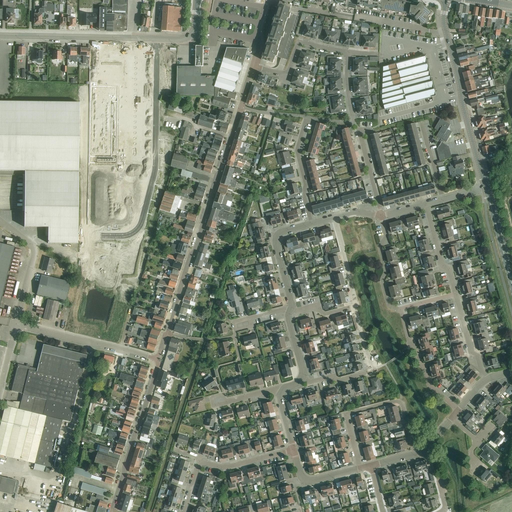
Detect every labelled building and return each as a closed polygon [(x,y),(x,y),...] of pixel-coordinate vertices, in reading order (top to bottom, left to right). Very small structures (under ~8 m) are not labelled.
[(112,0),(112,9),(107,9),(107,8),(99,8),(99,31),(127,32),(127,16),(127,0),(112,0)] [(358,0),(333,0),(333,4),(332,10),(335,11),(337,2),(346,4),(346,7),(357,9),(357,6),(357,5),(358,3),(358,0)] [(382,9),(383,0),(358,0),(358,3),(357,5),(357,6),(368,8),(370,8),(381,10),(382,9)] [(383,0),(382,9),(381,10),(396,13),(398,1),(394,0),(383,0)] [(402,1),(398,1),(396,13),(410,15),(412,3),(407,2),(406,1),(407,0),(403,0),(402,1)] [(38,10),(35,10),(34,15),(34,24),(35,24),(36,25),(37,25),(38,24),(41,24),(41,14),(44,14),(44,11),(46,11),(46,12),(52,12),(52,4),(46,4),(46,2),(42,2),(41,7),(41,9),(38,9),(38,10)] [(278,57),(279,55),(288,58),(301,18),(291,15),(292,14),(289,13),(292,6),(280,2),(275,18),(274,18),(273,21),(274,21),(274,22),(273,21),(272,25),(273,25),(271,31),(269,37),(268,37),(267,40),(268,40),(268,41),(267,40),(266,44),(262,56),(261,59),(262,59),(262,60),(273,64),(276,56),(278,57)] [(414,4),(412,3),(410,15),(414,16),(415,17),(417,15),(418,16),(415,19),(417,21),(420,18),(420,19),(419,20),(421,22),(422,25),(429,23),(428,18),(432,13),(433,15),(434,14),(423,5),(418,3),(414,2),(414,4)] [(67,5),(67,14),(68,14),(68,22),(69,22),(69,27),(75,27),(75,18),(75,14),(71,14),(71,5),(67,5)] [(163,16),(162,31),(172,32),(173,32),(180,32),(180,31),(181,31),(181,32),(182,24),(181,24),(180,24),(182,8),(174,8),(174,7),(164,6),(163,13),(163,16)] [(468,12),(468,15),(472,15),(475,16),(474,21),(473,21),(472,26),(471,29),(476,30),(476,27),(479,8),(474,7),(473,12),(468,12)] [(15,10),(11,10),(8,10),(7,12),(6,12),(6,22),(8,22),(8,23),(14,23),(14,19),(15,14),(15,10)] [(145,11),(142,27),(145,27),(145,28),(147,29),(148,28),(151,17),(151,12),(148,11),(145,11)] [(505,25),(508,25),(509,18),(505,18),(504,17),(505,12),(500,11),(497,30),(499,31),(500,25),(505,25)] [(89,23),(97,23),(97,15),(89,15),(90,14),(82,14),(81,26),(89,26),(89,23)] [(310,38),(313,28),(309,27),(310,24),(305,22),(303,29),(306,29),(304,36),(310,38)] [(313,28),(310,38),(316,39),(318,33),(321,33),(322,27),(317,25),(316,29),(313,28)] [(329,42),(331,32),(328,32),(329,28),(323,27),(322,34),(325,34),(324,41),(323,41),(329,42)] [(331,32),(329,42),(336,43),(335,43),(337,37),(340,37),(341,30),(335,29),(335,33),(331,32)] [(349,45),(350,36),(345,35),(346,29),(342,29),(341,37),(344,38),(343,44),(343,45),(349,45)] [(351,31),(350,36),(349,45),(355,46),(356,39),(359,40),(360,33),(354,32),(354,31),(351,31)] [(369,47),(370,37),(366,37),(367,33),(361,33),(360,40),(364,40),(363,47),(369,47)] [(373,38),(370,37),(369,47),(375,48),(375,47),(375,41),(379,41),(379,34),(373,34),(373,38)] [(475,49),(474,46),(471,47),(465,48),(464,46),(456,48),(457,54),(475,49)] [(28,48),(25,48),(18,48),(18,52),(17,52),(17,59),(25,59),(25,56),(28,56),(28,48)] [(69,56),(69,60),(74,60),(74,62),(79,62),(79,56),(76,56),(76,48),(73,48),(72,48),(70,48),(69,56)] [(86,60),(89,60),(90,49),(84,49),(84,48),(80,48),(80,56),(83,56),(83,64),(86,64),(86,60)] [(219,75),(215,87),(220,89),(222,89),(234,93),(243,64),(245,59),(248,50),(248,49),(232,48),(232,50),(226,53),(224,58),(219,75)] [(37,62),(37,63),(38,63),(39,63),(39,64),(40,64),(40,63),(41,63),(42,62),(42,61),(43,52),(34,51),(34,55),(33,55),(32,61),(36,61),(36,62),(37,62)] [(62,60),(62,56),(61,56),(61,52),(52,52),(52,60),(62,60)] [(302,52),(300,58),(309,61),(310,58),(314,60),(316,54),(309,52),(308,55),(302,53),(302,52)] [(458,56),(459,61),(477,56),(477,55),(477,54),(468,56),(467,53),(458,56)] [(382,92),(382,99),(385,110),(414,102),(431,97),(436,96),(434,91),(431,77),(429,69),(425,55),(421,56),(394,63),(390,64),(385,66),(383,66),(383,81),(382,89),(382,92)] [(478,56),(459,61),(461,67),(469,65),(468,62),(478,59),(478,56)] [(141,57),(130,57),(130,96),(141,96),(141,57)] [(331,66),(341,66),(341,60),(334,60),(334,57),(327,57),(327,63),(331,63),(331,66)] [(309,61),(300,58),(298,64),(305,66),(304,69),(310,71),(312,66),(308,65),(309,61)] [(354,66),(364,67),(364,63),(368,64),(368,58),(361,58),(361,61),(354,60),(354,66)] [(196,66),(188,66),(177,66),(177,97),(214,97),(218,97),(220,89),(215,87),(219,75),(201,75),(201,66),(196,66)] [(341,66),(331,66),(331,69),(327,69),(327,75),(334,75),(334,72),(340,72),(340,73),(341,73),(341,66)] [(354,66),(354,73),(354,72),(361,73),(361,76),(367,76),(368,70),(364,70),(364,67),(354,66)] [(475,70),(463,73),(464,78),(473,76),(483,73),(482,68),(475,70)] [(296,71),(294,77),(303,80),(304,77),(308,78),(310,73),(303,70),(302,73),(296,71)] [(260,76),(258,82),(262,84),(276,88),(277,84),(271,82),(273,78),(268,77),(265,75),(263,75),(262,77),(260,76)] [(331,85),(341,85),(341,78),(341,79),(334,79),(334,76),(327,76),(327,82),(331,82),(331,85)] [(303,80),(294,77),(292,83),(298,85),(298,88),(304,90),(306,84),(302,83),(303,80)] [(354,81),(355,87),(366,86),(368,86),(368,83),(367,77),(361,78),(361,81),(354,81)] [(485,77),(482,78),(478,79),(465,83),(466,87),(479,84),(478,81),(486,80),(485,77)] [(479,84),(466,87),(468,92),(476,90),(481,88),(480,86),(486,84),(485,82),(479,84)] [(96,83),(90,83),(89,163),(117,164),(118,94),(117,94),(118,87),(96,86),(96,83)] [(251,88),(250,93),(258,96),(259,93),(256,92),(256,90),(257,88),(258,88),(261,89),(262,86),(253,83),(251,88)] [(341,85),(331,85),(331,88),(328,89),(328,94),(335,94),(335,91),(341,91),(342,91),(341,85)] [(366,86),(355,87),(355,94),(355,93),(362,93),(362,96),(369,95),(369,89),(368,86),(366,86)] [(219,92),(218,97),(222,98),(223,94),(228,95),(228,97),(235,100),(237,94),(234,93),(222,89),(221,92),(221,93),(219,92)] [(469,99),(477,97),(477,94),(485,92),(485,93),(488,93),(487,89),(468,94),(469,99)] [(250,93),(246,104),(254,106),(255,105),(255,102),(256,100),(258,101),(260,97),(258,96),(250,93)] [(330,105),(343,103),(342,97),(336,98),(335,95),(326,96),(327,100),(329,99),(330,105)] [(485,114),(484,112),(483,108),(480,109),(478,103),(486,101),(486,102),(491,100),(492,104),(499,102),(497,95),(470,101),(471,107),(475,106),(476,110),(477,110),(478,116),(485,114)] [(357,101),(356,102),(358,108),(367,106),(367,102),(370,102),(369,96),(363,97),(363,100),(357,102),(357,101)] [(222,98),(218,97),(214,97),(212,104),(228,109),(231,100),(225,98),(222,98)] [(268,99),(267,103),(266,105),(275,107),(276,105),(277,106),(278,102),(268,99)] [(343,103),(330,105),(331,114),(338,113),(338,110),(344,109),(345,109),(343,103)] [(367,106),(358,108),(359,114),(359,113),(366,112),(366,115),(373,114),(372,108),(368,109),(367,106)] [(141,111),(130,111),(129,152),(140,153),(141,111)] [(204,114),(203,116),(215,120),(225,123),(228,114),(217,111),(215,117),(211,115),(210,116),(204,114)] [(198,124),(198,125),(212,129),(214,130),(214,128),(215,126),(215,125),(214,124),(214,123),(215,120),(203,116),(201,115),(201,116),(198,124)] [(271,121),(264,118),(262,125),(269,127),(271,121)] [(498,118),(495,119),(494,119),(491,120),(476,124),(477,128),(480,127),(481,129),(486,127),(486,124),(499,121),(498,118)] [(440,119),(434,129),(439,132),(436,136),(440,139),(441,139),(444,141),(446,142),(449,137),(452,133),(452,132),(450,131),(450,130),(449,128),(450,125),(440,119)] [(225,123),(215,120),(214,123),(220,124),(219,126),(228,129),(229,124),(225,123)] [(239,128),(245,130),(247,131),(249,132),(250,127),(247,126),(248,122),(241,120),(239,128)] [(293,133),(295,127),(292,126),(293,123),(285,120),(283,127),(287,128),(286,131),(293,133)] [(183,127),(192,130),(193,126),(187,124),(188,123),(185,122),(183,127)] [(315,129),(322,131),(324,125),(317,123),(315,129)] [(215,126),(214,128),(217,129),(217,127),(219,127),(219,128),(221,128),(219,132),(226,134),(228,129),(219,126),(216,125),(215,125),(215,126)] [(239,128),(235,140),(241,142),(243,135),(246,136),(247,132),(244,131),(245,130),(239,128)] [(343,136),(350,134),(349,128),(341,130),(343,136)] [(322,131),(315,129),(313,135),(321,137),(322,131)] [(497,132),(480,137),(481,140),(484,140),(484,141),(494,139),(493,136),(498,135),(497,132)] [(211,133),(209,138),(222,142),(224,137),(211,133)] [(279,137),(278,140),(281,141),(280,143),(288,146),(289,141),(291,142),(292,136),(280,133),(279,137)] [(321,137),(313,135),(312,141),(319,143),(321,137)] [(222,142),(209,138),(207,137),(206,141),(208,141),(207,143),(221,147),(222,142)] [(231,151),(239,153),(244,155),(246,148),(244,147),(245,143),(241,142),(235,140),(231,151)] [(319,143),(312,141),(310,147),(317,149),(319,143)] [(438,148),(437,150),(438,152),(438,153),(444,151),(449,149),(449,146),(447,146),(447,145),(443,143),(441,142),(438,148)] [(203,146),(206,147),(218,151),(219,152),(221,147),(213,144),(213,146),(204,143),(203,146)] [(277,153),(283,152),(282,146),(275,144),(277,153)] [(489,148),(488,146),(482,147),(484,155),(496,152),(496,151),(498,150),(497,146),(489,148)] [(207,155),(216,158),(218,152),(202,147),(201,150),(208,152),(207,155)] [(317,149),(310,147),(308,153),(315,155),(317,149)] [(239,153),(231,151),(230,155),(237,158),(243,160),(244,157),(238,155),(239,153)] [(290,157),(289,152),(279,154),(282,166),(291,164),(289,157),(290,157)] [(174,153),(171,167),(172,167),(185,170),(188,159),(185,158),(186,157),(174,153)] [(200,153),(199,156),(204,157),(203,160),(205,160),(207,161),(214,163),(216,158),(207,155),(200,153)] [(451,167),(449,167),(450,172),(451,175),(452,175),(455,174),(455,176),(460,175),(464,174),(464,172),(463,169),(463,167),(464,167),(463,160),(461,161),(461,160),(460,156),(453,158),(454,163),(450,164),(451,167)] [(198,161),(197,163),(198,164),(199,164),(213,168),(214,163),(207,161),(205,160),(204,163),(198,161)] [(308,168),(316,166),(314,160),(307,162),(308,168)] [(211,173),(211,174),(213,168),(199,164),(197,169),(201,170),(202,167),(205,168),(204,171),(211,174),(211,173)] [(226,167),(222,179),(232,182),(232,180),(236,182),(237,179),(232,178),(234,172),(241,174),(241,173),(242,170),(236,168),(236,169),(226,166),(226,167)] [(287,180),(295,178),(293,170),(292,167),(282,169),(283,173),(285,173),(287,180)] [(360,170),(352,172),(354,178),(361,176),(360,170)] [(210,178),(183,171),(181,175),(182,175),(181,177),(187,178),(187,177),(190,178),(191,178),(192,176),(194,178),(198,179),(198,180),(201,181),(201,180),(208,182),(210,178)] [(232,182),(222,179),(221,184),(229,186),(235,188),(237,182),(236,182),(232,180),(232,182)] [(290,190),(298,188),(297,183),(294,184),(293,181),(284,183),(285,186),(288,185),(290,190)] [(188,188),(187,191),(204,196),(206,190),(207,187),(199,184),(197,191),(188,188)] [(221,184),(218,193),(226,196),(228,189),(234,191),(235,188),(229,186),(221,184)] [(320,184),(313,186),(314,192),(322,190),(320,184)] [(298,188),(290,190),(291,195),(288,196),(288,199),(297,197),(296,194),(299,193),(298,188)] [(182,190),(182,193),(186,194),(195,197),(194,200),(202,202),(204,196),(187,191),(183,190),(182,190)] [(366,191),(360,193),(362,200),(368,198),(366,191)] [(175,215),(181,197),(165,192),(160,210),(175,215)] [(218,193),(215,202),(226,206),(228,201),(232,202),(233,198),(232,198),(229,197),(227,196),(226,196),(218,193)] [(269,197),(258,195),(261,203),(270,201),(269,197)] [(350,203),(348,196),(342,198),(342,199),(344,205),(350,203)] [(342,199),(336,200),(338,208),(344,206),(344,205),(342,199)] [(264,212),(273,210),(271,201),(263,203),(264,212)] [(213,208),(223,212),(224,211),(229,212),(230,208),(228,207),(214,203),(213,208)] [(320,213),(318,205),(312,207),(314,214),(320,213)] [(449,210),(450,210),(449,206),(442,208),(443,211),(437,212),(439,219),(450,216),(449,210)] [(287,212),(284,213),(285,219),(288,218),(289,221),(294,220),(292,212),(291,207),(286,209),(287,212)] [(240,217),(223,212),(213,208),(209,220),(216,222),(217,223),(218,218),(217,218),(217,217),(233,222),(234,219),(238,220),(240,217)] [(297,210),(292,212),(294,220),(299,218),(298,215),(301,214),(300,208),(297,209),(297,210)] [(275,216),(277,224),(282,223),(281,220),(284,219),(283,213),(280,214),(279,211),(274,212),(275,216)] [(277,224),(275,216),(274,212),(266,214),(266,216),(267,217),(268,223),(271,222),(272,226),(277,224)] [(181,214),(180,217),(196,222),(197,216),(189,213),(188,216),(181,214)] [(412,218),(414,227),(420,225),(420,226),(423,226),(421,219),(418,220),(417,216),(412,218)] [(407,223),(404,224),(406,230),(409,229),(409,231),(415,230),(414,227),(412,218),(406,219),(407,223)] [(252,224),(251,225),(252,231),(254,230),(256,235),(265,233),(264,228),(261,228),(259,222),(259,221),(259,219),(252,219),(252,224)] [(443,233),(452,230),(451,227),(451,225),(454,225),(453,219),(446,221),(447,224),(441,226),(443,233)] [(217,223),(216,222),(209,220),(206,231),(212,233),(217,234),(218,231),(213,229),(214,228),(215,229),(216,225),(222,227),(223,224),(217,223)] [(189,232),(193,233),(195,227),(194,227),(196,223),(188,221),(186,227),(175,224),(174,227),(184,231),(184,230),(189,232)] [(400,221),(395,222),(397,231),(403,230),(403,231),(406,230),(404,224),(401,224),(400,221)] [(397,231),(395,222),(389,224),(390,227),(387,228),(389,235),(392,234),(392,233),(397,231)] [(331,228),(325,230),(328,241),(337,238),(335,231),(332,232),(331,228)] [(321,235),(318,236),(320,243),(328,241),(325,230),(320,232),(321,235)] [(452,230),(443,233),(444,240),(451,238),(451,241),(459,239),(458,234),(454,235),(453,234),(452,230)] [(205,235),(204,241),(212,244),(213,239),(215,239),(215,238),(214,238),(215,235),(206,232),(206,235),(205,235)] [(265,233),(256,235),(257,239),(254,239),(256,244),(265,242),(265,239),(266,238),(265,233)] [(314,233),(308,235),(310,242),(313,241),(314,246),(320,244),(320,243),(318,236),(315,237),(314,233)] [(177,240),(189,244),(191,238),(183,235),(182,238),(178,236),(177,240)] [(310,242),(308,235),(303,236),(304,240),(301,241),(303,248),(303,249),(309,247),(307,243),(310,242)] [(420,247),(429,245),(428,239),(424,240),(424,237),(417,239),(418,242),(419,242),(420,247)] [(297,238),(291,239),(294,250),(303,248),(301,241),(298,241),(297,238)] [(287,244),(284,245),(286,252),(290,251),(291,255),(295,254),(294,250),(291,239),(286,241),(287,244)] [(186,255),(189,245),(180,242),(179,246),(175,245),(175,246),(172,246),(170,250),(171,251),(176,252),(177,252),(186,255)] [(0,304),(14,247),(0,243),(0,304)] [(448,254),(457,252),(456,249),(459,248),(457,243),(451,245),(451,247),(447,249),(448,254)] [(261,254),(270,252),(268,246),(264,247),(263,245),(256,246),(258,251),(260,251),(261,254)] [(421,251),(418,252),(419,257),(420,257),(422,256),(428,254),(427,251),(431,250),(429,245),(420,247),(421,251)] [(387,257),(396,255),(395,249),(396,249),(395,246),(388,248),(389,251),(386,252),(387,257)] [(13,298),(22,248),(15,247),(5,297),(13,298)] [(197,260),(207,263),(209,258),(205,257),(206,255),(208,249),(201,247),(200,247),(199,252),(197,260)] [(270,252),(261,254),(261,257),(259,258),(261,263),(267,261),(266,258),(271,257),(270,252)] [(458,255),(457,252),(448,254),(449,259),(454,258),(455,261),(462,259),(460,254),(458,255)] [(326,256),(325,256),(326,262),(327,265),(332,264),(339,262),(338,256),(334,257),(333,254),(332,254),(326,256)] [(422,256),(420,257),(422,265),(425,264),(434,262),(432,256),(429,257),(428,254),(422,256)] [(175,260),(183,263),(185,257),(178,255),(178,258),(174,257),(174,256),(168,255),(167,258),(175,260)] [(396,255),(387,257),(389,263),(392,262),(393,265),(399,263),(399,260),(397,260),(396,255)] [(54,260),(44,258),(41,270),(51,272),(54,260)] [(164,261),(163,265),(165,265),(181,270),(183,264),(183,263),(175,260),(173,265),(168,263),(168,262),(164,261)] [(207,263),(197,260),(194,268),(201,270),(203,265),(205,266),(204,268),(210,270),(212,265),(207,263)] [(467,269),(471,268),(470,265),(469,265),(467,260),(461,262),(461,265),(457,266),(458,271),(467,269)] [(292,274),(302,272),(301,268),(303,268),(301,262),(295,264),(296,267),(291,268),(292,274)] [(339,262),(332,264),(332,266),(329,267),(331,273),(332,273),(338,271),(337,268),(341,267),(339,262)] [(261,265),(256,266),(257,271),(261,270),(265,269),(266,273),(267,275),(272,274),(271,271),(275,270),(273,265),(268,266),(268,263),(261,265)] [(394,268),(390,269),(392,274),(401,272),(404,271),(402,266),(400,266),(399,263),(393,265),(394,268)] [(467,269),(458,271),(460,277),(464,275),(465,278),(472,277),(470,271),(472,271),(471,268),(467,269)] [(172,279),(178,281),(180,272),(173,269),(171,276),(165,274),(161,273),(160,276),(165,277),(168,278),(172,279)] [(339,271),(338,271),(332,273),(333,276),(334,275),(336,281),(344,279),(342,273),(340,274),(339,271)] [(302,272),(292,274),(294,281),(299,279),(300,282),(306,280),(305,275),(303,276),(302,272)] [(401,272),(392,274),(393,280),(397,279),(398,282),(405,280),(404,277),(402,277),(401,272)] [(426,273),(419,275),(420,278),(421,278),(423,283),(432,281),(430,275),(427,276),(426,273)] [(65,302),(70,282),(41,275),(36,295),(37,295),(38,295),(65,302)] [(188,287),(188,288),(196,290),(198,290),(200,285),(197,284),(197,283),(199,279),(191,276),(188,286),(188,287)] [(266,287),(277,284),(276,278),(271,280),(271,277),(264,279),(266,287)] [(160,280),(159,284),(162,285),(164,285),(175,288),(177,282),(178,281),(172,279),(172,281),(171,280),(170,283),(160,280)] [(344,279),(336,281),(337,287),(336,287),(336,290),(340,289),(343,288),(343,285),(345,285),(344,279)] [(463,290),(472,287),(471,284),(474,284),(472,279),(465,280),(466,283),(462,284),(463,290)] [(306,280),(300,282),(300,285),(295,286),(297,292),(306,290),(305,286),(308,286),(306,280)] [(432,281),(423,283),(424,288),(423,289),(424,292),(425,292),(430,290),(430,287),(433,286),(432,281)] [(277,284),(266,287),(265,287),(266,290),(267,295),(275,293),(274,290),(279,289),(277,284)] [(230,290),(227,291),(229,302),(231,302),(233,308),(236,307),(238,313),(237,313),(238,315),(238,317),(241,316),(240,315),(240,312),(244,311),(242,302),(239,303),(238,298),(239,298),(236,289),(235,289),(235,287),(234,285),(229,287),(230,289),(230,290)] [(472,287),(463,290),(464,295),(467,294),(468,297),(470,297),(476,295),(475,290),(473,290),(472,287)] [(196,290),(188,288),(183,302),(190,304),(190,305),(192,306),(195,306),(196,303),(193,302),(196,292),(198,293),(198,290),(196,290)] [(340,289),(336,290),(333,291),(334,294),(336,294),(337,299),(345,297),(343,292),(341,292),(340,289)] [(430,290),(425,292),(427,297),(435,295),(434,289),(430,290)] [(306,290),(297,292),(299,298),(304,297),(304,300),(311,298),(310,293),(307,294),(306,290)] [(401,296),(399,291),(391,293),(392,299),(395,298),(396,301),(403,299),(402,296),(401,296)] [(36,296),(34,305),(40,307),(43,298),(38,296),(38,295),(37,295),(37,296),(36,296)] [(254,295),(251,296),(245,297),(246,300),(248,308),(252,308),(252,311),(261,309),(260,307),(259,303),(259,300),(258,298),(255,299),(254,295)] [(275,295),(267,297),(268,303),(270,302),(273,301),(274,304),(274,305),(282,302),(281,297),(276,298),(275,295)] [(345,297),(337,299),(335,300),(336,306),(337,305),(338,308),(345,307),(344,304),(346,303),(345,297)] [(468,308),(477,306),(476,303),(478,302),(477,297),(470,299),(471,302),(466,303),(468,308)] [(54,322),(59,302),(47,299),(43,319),(54,322)] [(162,311),(161,314),(167,315),(167,313),(168,311),(168,310),(169,309),(168,308),(170,303),(162,301),(160,307),(156,306),(155,309),(159,310),(160,309),(163,310),(163,311),(162,311)] [(192,306),(190,305),(183,303),(180,314),(181,314),(180,318),(187,320),(189,314),(191,314),(192,310),(191,310),(192,306)] [(443,308),(440,309),(442,315),(442,317),(451,315),(450,312),(448,303),(442,305),(443,308)] [(481,305),(477,306),(468,308),(469,314),(470,317),(474,315),(481,314),(480,308),(482,308),(481,305)] [(436,306),(431,308),(433,317),(439,315),(439,316),(442,315),(440,309),(437,310),(436,306)] [(228,315),(223,308),(220,311),(225,318),(228,315)] [(427,315),(424,316),(427,326),(430,326),(428,319),(428,318),(433,317),(431,308),(425,309),(427,315)] [(154,321),(163,324),(164,324),(165,319),(167,315),(161,314),(160,317),(154,315),(153,318),(149,317),(149,319),(148,319),(148,320),(149,320),(150,320),(154,321)] [(346,315),(341,317),(343,325),(347,324),(347,325),(353,323),(350,315),(347,316),(346,315)] [(421,315),(415,317),(417,325),(423,324),(424,327),(427,326),(424,316),(421,317),(421,315)] [(163,324),(154,321),(150,320),(149,320),(138,317),(136,321),(154,327),(154,328),(161,330),(162,329),(163,327),(162,327),(163,324)] [(343,325),(341,317),(336,318),(336,320),(333,321),(336,330),(339,329),(338,326),(343,325)] [(410,320),(407,320),(407,322),(409,329),(412,328),(413,330),(418,328),(417,325),(415,317),(409,318),(410,320)] [(305,320),(308,328),(311,327),(311,329),(316,328),(314,319),(311,320),(311,318),(305,320)] [(475,330),(487,327),(488,326),(487,321),(485,321),(485,318),(478,320),(479,323),(474,324),(475,330)] [(308,328),(305,320),(300,321),(301,325),(298,325),(299,330),(300,332),(305,331),(305,329),(308,328)] [(336,330),(333,321),(331,322),(330,320),(325,321),(327,329),(332,328),(333,330),(336,330)] [(176,324),(174,331),(188,335),(190,329),(192,324),(180,321),(179,325),(178,324),(176,324)] [(272,321),(265,323),(267,330),(268,330),(272,329),(273,331),(274,331),(275,333),(278,332),(278,330),(281,329),(280,322),(275,324),(274,321),(272,321)] [(327,329),(325,321),(319,323),(320,325),(317,325),(319,334),(322,333),(322,331),(327,329)] [(220,335),(228,333),(225,323),(218,325),(220,335)] [(450,336),(459,334),(457,328),(455,329),(454,326),(446,328),(447,334),(450,333),(450,336)] [(487,327),(475,330),(477,335),(481,334),(482,336),(489,335),(488,333),(487,327)] [(141,333),(158,338),(159,336),(159,337),(161,332),(152,329),(151,332),(142,330),(141,333)] [(158,338),(141,333),(140,336),(149,339),(148,342),(157,345),(158,340),(158,338)] [(347,343),(356,340),(355,334),(349,336),(348,333),(341,335),(342,340),(346,339),(347,343)] [(420,345),(429,342),(428,338),(430,338),(428,333),(422,335),(423,338),(418,339),(420,345)] [(259,347),(256,334),(251,335),(251,336),(243,338),(245,347),(255,345),(255,348),(259,347)] [(459,334),(450,336),(451,338),(449,339),(450,345),(459,342),(458,340),(460,339),(459,334)] [(277,345),(285,342),(283,337),(279,338),(278,335),(270,337),(271,340),(272,340),(273,342),(276,341),(277,345)] [(489,335),(482,336),(483,339),(478,340),(480,346),(488,344),(487,341),(490,340),(489,337),(489,335)] [(162,369),(171,371),(175,358),(178,359),(179,355),(176,354),(178,349),(177,349),(180,341),(172,339),(162,369)] [(306,349),(314,347),(317,346),(316,341),(314,342),(313,339),(308,340),(308,343),(305,344),(306,349)] [(156,346),(143,341),(138,340),(137,344),(141,345),(140,348),(147,350),(147,349),(154,351),(155,350),(156,349),(155,348),(156,346)] [(229,346),(230,346),(229,342),(218,344),(219,349),(220,349),(222,357),(231,354),(229,346)] [(285,342),(277,345),(277,348),(275,349),(275,351),(274,351),(274,354),(282,352),(282,349),(286,348),(285,342)] [(429,342),(420,345),(422,350),(426,349),(427,352),(434,350),(436,349),(436,347),(433,348),(432,345),(430,346),(429,342)] [(459,342),(450,345),(451,348),(453,347),(454,349),(455,352),(463,350),(462,345),(459,345),(459,342)] [(349,353),(359,350),(357,344),(351,346),(350,343),(344,345),(345,350),(348,349),(349,353)] [(488,344),(480,346),(481,351),(486,350),(486,353),(493,351),(492,346),(489,347),(488,344)] [(7,401),(0,429),(0,455),(5,456),(35,464),(33,470),(49,474),(62,420),(70,422),(74,407),(84,363),(86,355),(43,345),(41,353),(37,369),(18,364),(11,391),(21,393),(20,402),(13,402),(13,401),(13,402),(7,401)] [(316,352),(314,347),(306,349),(308,354),(311,353),(312,356),(318,354),(317,352),(316,352)] [(434,350),(427,352),(428,355),(423,356),(425,362),(434,359),(433,356),(435,355),(434,352),(437,351),(436,349),(434,350)] [(464,355),(463,350),(455,352),(452,353),(454,361),(463,359),(462,356),(464,355)] [(345,356),(335,358),(337,363),(347,361),(347,360),(351,358),(352,362),(361,360),(360,354),(354,356),(353,353),(345,355),(345,356)] [(105,354),(104,360),(113,363),(114,356),(105,354)] [(311,366),(319,363),(318,360),(322,360),(320,354),(319,355),(312,357),(313,360),(309,360),(311,366)] [(497,362),(496,358),(487,361),(489,367),(493,366),(494,369),(501,367),(499,362),(497,362)] [(294,367),(291,359),(286,360),(287,364),(281,366),(285,378),(292,376),(290,368),(294,367)] [(431,372),(440,370),(439,366),(442,365),(440,360),(433,362),(434,365),(430,366),(431,372)] [(355,372),(364,370),(362,364),(356,365),(356,362),(349,364),(350,369),(353,368),(355,372)] [(319,363),(311,366),(312,371),(315,370),(316,373),(322,371),(321,368),(322,368),(321,363),(319,363)] [(276,375),(280,374),(277,365),(274,366),(275,371),(264,374),(266,382),(273,380),(274,381),(278,380),(276,375)] [(471,365),(465,371),(468,374),(475,380),(478,375),(474,372),(476,370),(471,365)] [(131,368),(130,371),(139,374),(139,377),(146,379),(147,378),(147,376),(147,375),(147,374),(134,369),(131,368)] [(441,373),(440,370),(431,372),(433,378),(437,377),(438,379),(445,378),(443,373),(441,373)] [(157,387),(166,389),(169,379),(167,379),(169,373),(162,371),(158,381),(159,381),(157,387)] [(123,380),(143,386),(145,381),(118,372),(116,378),(123,380)] [(259,385),(263,384),(260,373),(256,374),(256,375),(249,377),(251,386),(259,384),(259,385)] [(461,374),(459,377),(460,379),(465,383),(467,380),(471,384),(475,380),(468,374),(466,377),(464,375),(463,375),(461,374)] [(242,388),(245,387),(243,377),(239,377),(239,379),(226,382),(228,391),(242,387),(242,388)] [(371,394),(383,391),(379,377),(371,380),(373,387),(369,388),(371,394)] [(215,387),(218,385),(213,378),(207,382),(206,381),(202,384),(207,391),(214,386),(215,387)] [(460,379),(457,382),(459,384),(457,387),(464,393),(467,388),(463,385),(465,383),(460,379)] [(143,386),(123,380),(122,383),(135,387),(134,390),(141,392),(143,386)] [(355,383),(357,390),(358,392),(362,391),(363,394),(368,393),(366,386),(363,387),(361,381),(355,383)] [(500,384),(496,388),(503,394),(505,392),(508,394),(509,394),(510,394),(511,393),(511,392),(511,391),(511,390),(511,389),(511,386),(507,383),(506,385),(504,387),(500,384)] [(351,397),(356,396),(354,389),(351,390),(349,384),(343,386),(346,396),(350,394),(351,397)] [(453,388),(449,392),(454,396),(456,393),(460,397),(464,393),(457,387),(455,385),(453,388)] [(496,388),(492,393),(496,396),(494,399),(499,403),(501,401),(502,402),(504,400),(502,399),(501,397),(503,394),(496,388)] [(336,389),(331,390),(333,399),(336,398),(336,400),(337,400),(338,402),(343,401),(341,394),(338,395),(336,389)] [(307,391),(308,392),(305,393),(307,403),(310,402),(310,401),(315,399),(315,401),(321,400),(319,392),(316,393),(315,390),(309,392),(309,390),(307,391)] [(333,399),(331,390),(325,392),(326,398),(323,398),(325,405),(330,404),(330,402),(331,401),(330,400),(333,399)] [(133,394),(128,392),(123,391),(122,393),(127,395),(139,399),(141,393),(134,391),(133,394)] [(301,394),(295,395),(298,404),(303,403),(304,407),(307,406),(305,397),(302,398),(301,394)] [(298,404),(295,395),(290,397),(291,401),(288,402),(291,410),(296,409),(295,405),(298,404)] [(482,396),(478,400),(486,406),(488,409),(492,405),(491,404),(492,403),(493,401),(488,397),(486,399),(482,396)] [(161,399),(153,397),(151,403),(156,405),(155,409),(157,409),(159,410),(160,405),(159,405),(161,399)] [(203,403),(205,402),(204,398),(189,402),(190,407),(195,406),(196,412),(204,409),(203,403)] [(138,405),(125,401),(123,400),(123,403),(130,405),(130,408),(136,410),(138,405)] [(264,407),(265,409),(273,407),(272,402),(267,403),(266,400),(260,402),(261,407),(264,407)] [(478,400),(474,405),(479,408),(477,410),(482,415),(485,411),(483,409),(486,406),(478,400)] [(388,416),(399,414),(397,406),(389,408),(388,405),(381,408),(381,411),(388,409),(389,412),(387,412),(388,416)] [(119,412),(134,416),(136,411),(129,409),(128,412),(124,410),(125,407),(121,406),(119,412)] [(247,417),(250,416),(248,406),(237,409),(239,417),(247,415),(247,417)] [(275,413),(273,407),(265,409),(265,412),(262,413),(264,418),(271,417),(270,414),(275,413)] [(223,420),(234,417),(232,409),(229,410),(221,412),(223,420)] [(498,410),(492,417),(495,419),(493,420),(501,427),(507,420),(501,416),(503,415),(498,410)] [(134,416),(119,412),(117,411),(117,414),(127,417),(126,419),(133,421),(134,416)] [(469,411),(465,415),(474,423),(477,420),(479,422),(482,418),(478,414),(476,416),(469,411)] [(357,422),(365,420),(363,415),(364,415),(364,412),(358,413),(359,416),(355,417),(357,422)] [(147,418),(144,427),(151,429),(152,424),(157,425),(160,417),(156,416),(148,414),(147,418)] [(217,431),(218,424),(214,423),(216,415),(209,414),(206,426),(213,427),(212,430),(217,431)] [(390,423),(379,426),(380,430),(388,428),(394,427),(393,423),(396,422),(401,421),(399,414),(388,416),(390,423)] [(465,415),(462,420),(468,425),(466,428),(471,432),(474,428),(472,426),(474,423),(465,415)] [(310,424),(308,419),(308,416),(297,419),(298,421),(296,422),(297,427),(309,424),(310,424)] [(331,426),(332,426),(340,424),(339,419),(335,420),(334,416),(328,418),(329,424),(328,424),(328,427),(331,426)] [(267,422),(265,422),(267,427),(270,426),(278,424),(276,419),(273,420),(272,417),(266,419),(267,422)] [(113,423),(131,428),(132,423),(125,421),(125,424),(116,421),(114,420),(113,423)] [(365,423),(365,420),(357,422),(358,427),(361,426),(362,429),(369,427),(367,422),(365,423)] [(131,428),(113,423),(112,425),(123,428),(122,431),(129,433),(131,428)] [(278,424),(270,426),(271,431),(270,432),(271,435),(276,433),(276,430),(279,429),(278,424)] [(309,424),(297,427),(298,432),(302,431),(303,434),(311,432),(311,431),(311,429),(310,429),(309,424)] [(332,426),(331,426),(332,429),(332,431),(333,434),(334,436),(341,434),(340,429),(341,429),(340,424),(332,426)] [(103,428),(95,425),(92,433),(101,436),(103,428)] [(398,429),(397,426),(394,427),(388,428),(390,434),(395,432),(396,437),(405,435),(403,428),(398,429)] [(151,429),(144,427),(141,436),(144,437),(145,434),(149,435),(151,429)] [(363,432),(359,433),(361,438),(369,436),(371,435),(369,427),(362,429),(363,432)] [(109,434),(127,440),(128,435),(122,433),(121,435),(115,433),(116,432),(110,431),(109,434)] [(491,440),(489,443),(489,444),(493,447),(496,444),(497,445),(498,445),(499,447),(504,441),(502,440),(504,437),(497,431),(495,434),(496,435),(491,440)] [(311,432),(303,434),(301,434),(302,437),(300,437),(301,442),(309,441),(308,440),(313,439),(311,432)] [(274,442),(282,440),(281,435),(277,436),(276,433),(271,435),(271,437),(269,438),(270,443),(274,442)] [(109,434),(108,437),(110,437),(119,440),(118,443),(125,445),(127,440),(109,434)] [(187,445),(189,438),(180,435),(177,443),(181,444),(181,443),(187,445)] [(334,437),(333,437),(334,442),(333,442),(334,445),(345,442),(344,437),(340,438),(340,435),(334,437)] [(369,436),(361,438),(362,443),(365,442),(366,445),(373,443),(372,438),(369,438),(369,436)] [(205,440),(200,439),(199,441),(196,440),(193,449),(199,451),(200,446),(203,447),(204,444),(205,440)] [(256,451),(262,450),(260,441),(257,442),(256,439),(251,441),(253,449),(256,449),(256,451)] [(309,441),(301,442),(303,448),(305,447),(306,449),(315,447),(315,444),(314,444),(313,439),(308,440),(309,441)] [(393,441),(390,442),(390,444),(394,443),(395,446),(397,445),(399,450),(408,448),(406,442),(407,442),(407,441),(402,442),(401,439),(393,441)] [(245,445),(243,446),(245,454),(250,453),(250,452),(253,451),(251,443),(250,440),(244,442),(245,445)] [(282,440),(274,442),(275,447),(274,447),(275,450),(281,449),(280,446),(283,445),(282,440)] [(112,442),(111,447),(124,451),(125,446),(118,444),(112,442)] [(345,442),(334,445),(336,453),(338,452),(344,451),(343,448),(346,447),(345,442)] [(138,444),(134,457),(141,459),(144,450),(146,450),(147,447),(152,448),(153,445),(148,444),(148,443),(147,445),(141,443),(141,445),(138,444)] [(204,444),(203,447),(202,449),(205,450),(204,454),(209,455),(212,447),(212,444),(210,443),(209,443),(208,444),(207,444),(207,445),(204,444)] [(245,454),(243,446),(241,446),(240,443),(233,444),(234,444),(236,454),(240,453),(240,455),(245,454)] [(367,447),(363,448),(365,453),(375,451),(375,449),(373,443),(366,445),(367,447)] [(212,447),(209,455),(214,457),(214,456),(218,457),(218,448),(216,448),(216,447),(216,446),(215,445),(212,444),(212,447)] [(229,449),(227,450),(229,458),(234,457),(234,456),(236,455),(236,454),(234,444),(229,446),(229,447),(229,449)] [(494,462),(499,456),(489,447),(488,446),(486,445),(482,449),(485,451),(480,456),(488,462),(490,459),(494,462)] [(101,446),(98,453),(108,456),(108,455),(120,459),(121,455),(122,456),(124,451),(111,447),(110,449),(101,446)] [(219,449),(219,451),(219,458),(219,460),(224,459),(229,458),(227,450),(226,446),(223,447),(219,448),(219,449)] [(315,447),(306,449),(307,452),(304,453),(305,458),(313,456),(316,455),(314,450),(316,450),(315,447)] [(346,450),(344,451),(336,453),(337,458),(340,457),(341,460),(349,458),(348,453),(347,453),(346,450)] [(376,451),(375,451),(365,453),(366,458),(367,461),(376,459),(375,456),(377,456),(376,451)] [(106,466),(116,469),(120,459),(108,455),(108,456),(98,453),(98,452),(95,463),(102,465),(106,466)] [(313,456),(305,458),(307,463),(308,466),(310,465),(313,464),(320,462),(318,457),(318,455),(316,455),(313,456)] [(180,465),(188,467),(190,462),(186,461),(187,458),(181,456),(179,461),(181,462),(180,465)] [(130,472),(129,473),(138,475),(139,474),(140,471),(141,467),(139,466),(141,459),(134,457),(131,468),(130,469),(130,472)] [(341,460),(338,461),(339,466),(340,465),(341,468),(348,466),(347,464),(350,463),(349,458),(341,460)] [(426,460),(420,462),(423,471),(426,470),(427,473),(432,471),(430,464),(427,465),(426,460)] [(275,464),(273,465),(275,471),(276,475),(279,474),(287,472),(285,465),(283,466),(282,462),(275,464)] [(320,462),(313,464),(314,467),(309,468),(310,473),(319,471),(318,468),(321,467),(320,462)] [(416,468),(413,469),(415,476),(415,478),(418,477),(418,475),(420,474),(423,474),(423,471),(420,462),(414,463),(416,468)] [(188,467),(180,465),(178,464),(177,467),(180,468),(179,470),(187,472),(188,467)] [(106,466),(102,465),(101,471),(105,472),(104,474),(114,478),(117,469),(116,469),(106,466)] [(407,465),(401,467),(403,476),(407,475),(407,478),(413,476),(411,469),(408,470),(407,465)] [(259,467),(253,468),(257,482),(265,479),(264,473),(261,474),(259,467)] [(403,476),(401,467),(395,468),(396,473),(393,474),(395,481),(401,479),(400,477),(403,476)] [(484,467),(477,475),(483,480),(485,482),(492,474),(490,472),(489,472),(484,467)] [(257,483),(257,482),(253,468),(247,470),(249,477),(246,477),(248,484),(252,483),(253,484),(257,483)] [(187,472),(179,470),(176,469),(175,474),(177,475),(185,477),(187,472)] [(491,469),(489,472),(490,472),(492,474),(497,478),(499,476),(493,471),(491,469)] [(381,472),(383,478),(381,478),(382,481),(384,480),(384,481),(387,480),(388,483),(393,481),(392,474),(389,475),(387,470),(381,472)] [(248,484),(246,477),(243,478),(242,471),(236,473),(238,483),(242,482),(242,485),(248,484)] [(289,479),(287,472),(279,474),(276,475),(276,477),(279,476),(281,481),(289,479)] [(238,483),(236,473),(230,474),(232,481),(229,482),(230,488),(236,487),(235,484),(238,483)] [(185,477),(177,475),(176,478),(173,477),(172,482),(178,484),(179,481),(183,483),(185,477)] [(202,481),(210,484),(211,481),(214,482),(216,477),(210,475),(209,478),(204,476),(202,481)] [(0,476),(0,492),(13,495),(13,493),(17,493),(19,482),(16,481),(16,480),(0,476)] [(91,478),(112,485),(114,479),(107,477),(106,480),(92,476),(91,478)] [(368,489),(366,481),(363,482),(361,477),(356,478),(358,487),(361,486),(363,490),(368,489)] [(140,484),(136,483),(136,482),(127,480),(126,484),(123,493),(130,496),(133,487),(137,488),(138,485),(139,486),(140,484)] [(351,480),(345,481),(348,489),(351,489),(352,492),(357,490),(355,484),(352,484),(351,480)] [(202,481),(201,486),(212,490),(212,488),(209,487),(210,484),(202,481)] [(348,489),(345,481),(340,482),(341,487),(339,488),(340,495),(345,493),(346,495),(349,494),(348,489)] [(178,484),(172,482),(170,486),(170,487),(173,488),(172,491),(180,493),(182,488),(177,487),(178,484)] [(424,485),(425,489),(424,489),(423,490),(423,491),(424,496),(434,493),(432,483),(424,485)] [(283,494),(292,491),(291,485),(285,487),(284,484),(277,486),(279,492),(282,491),(283,494)] [(332,484),(326,486),(329,496),(332,495),(333,498),(339,497),(337,490),(334,491),(332,484)] [(329,496),(326,486),(321,487),(322,494),(319,495),(321,500),(321,502),(327,500),(326,497),(329,496)] [(315,489),(309,490),(312,500),(315,499),(315,501),(321,500),(319,495),(319,493),(316,494),(315,489)] [(180,493),(172,491),(168,490),(167,495),(168,495),(171,496),(178,498),(180,493)] [(312,500),(309,490),(304,492),(305,496),(302,497),(304,504),(309,503),(310,504),(313,504),(312,500)] [(389,502),(398,500),(398,497),(400,496),(399,491),(392,493),(393,495),(388,497),(389,502)] [(207,494),(199,492),(197,497),(199,497),(198,500),(207,503),(209,498),(206,497),(207,494)] [(84,511),(87,511),(104,511),(107,503),(102,502),(103,501),(104,497),(96,494),(95,498),(90,497),(89,501),(98,504),(97,507),(89,505),(88,508),(86,507),(84,511)] [(126,511),(132,497),(122,494),(118,509),(126,511)] [(285,502),(281,503),(282,509),(287,508),(289,507),(288,505),(294,503),(293,497),(292,497),(291,495),(283,497),(284,499),(285,502)] [(428,508),(438,506),(436,499),(427,502),(426,498),(422,499),(424,504),(427,504),(428,508)] [(267,503),(262,505),(264,511),(265,511),(269,511),(269,508),(272,507),(270,500),(267,501),(267,503)] [(398,500),(389,502),(391,507),(395,506),(396,509),(403,507),(402,502),(399,503),(398,500)] [(164,510),(165,511),(168,511),(169,510),(171,510),(172,507),(175,509),(177,503),(169,501),(168,504),(166,503),(164,508),(164,510)] [(264,511),(262,505),(261,501),(256,503),(257,504),(254,504),(255,511),(258,510),(258,511),(264,511)] [(86,511),(63,505),(57,503),(53,511),(86,511)] [(365,511),(366,511),(374,510),(372,505),(369,506),(368,503),(361,505),(363,510),(365,509),(365,511)]
